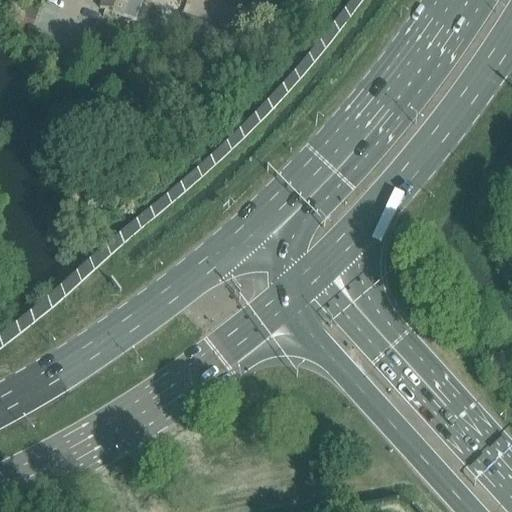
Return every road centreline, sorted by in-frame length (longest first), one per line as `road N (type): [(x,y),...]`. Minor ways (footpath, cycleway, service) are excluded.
road 1 (trunk): [(0,489),(109,429),(286,303)]
road 2 (trunk): [(261,219),(168,294),(0,405)]
road 3 (primary): [(453,0),(389,89),(261,219)]
road 4 (primary): [(332,259),(455,113),(511,31)]
road 5 (trunk): [(286,303),(471,511)]
road 6 (trunk): [(511,470),(332,259)]
